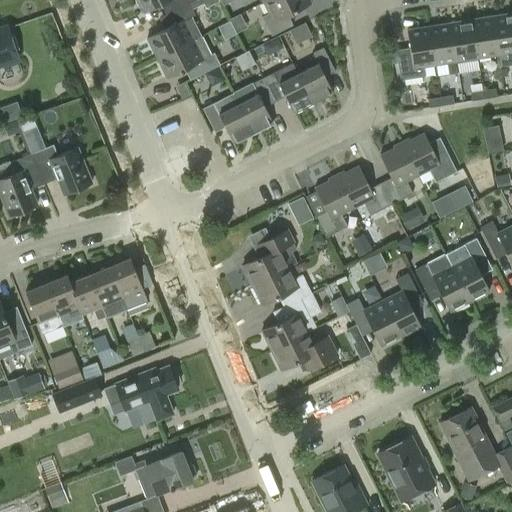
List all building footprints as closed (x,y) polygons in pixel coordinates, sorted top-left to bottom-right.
[(136,0),(143,12),(160,4),(165,14),(173,10),(189,3),(194,0),(136,0)] [(309,2),(308,0),(265,0),(263,1),(269,12),(261,17),(271,35),(292,24),(288,16),(294,13),(293,10),(309,2)] [(173,10),(165,14),(158,18),(163,29),(147,38),(157,57),(200,35),(191,16),(194,14),(188,3),(173,10)] [(511,12),(492,16),(498,54),(500,66),(511,64),(511,12)] [(227,18),(232,33),(247,27),(242,13),(227,18)] [(470,19),(477,57),(498,54),(492,16),(470,19)] [(308,19),(290,27),(296,41),(314,33),(308,19)] [(449,23),(455,61),(456,61),(458,72),(467,71),(465,59),(477,57),(470,19),(449,23)] [(449,23),(428,26),(434,64),(446,62),(448,74),(458,72),(456,61),(455,61),(449,23)] [(0,65),(17,60),(5,26),(0,27),(0,65)] [(434,64),(428,26),(406,30),(409,48),(395,50),(400,80),(424,76),(423,66),(434,64)] [(200,35),(157,57),(167,77),(183,69),(189,80),(219,65),(214,52),(210,54),(200,35)] [(298,73),(312,102),(332,92),(324,76),(334,71),(322,47),(312,52),(317,63),(298,73)] [(262,77),(274,102),(284,96),(293,112),(312,102),(298,73),(297,73),(292,63),(273,73),(273,72),(262,77)] [(262,77),(251,83),(232,93),(253,133),(272,123),(264,107),(274,102),(262,77)] [(182,81),(174,84),(180,96),(188,93),(182,81)] [(481,90),(483,99),(496,97),(495,88),(481,90)] [(471,100),(483,99),(481,90),(469,92),(471,100)] [(253,133),(232,93),(202,108),(214,132),(225,127),(233,143),(253,133)] [(439,97),(440,106),(453,103),(452,95),(439,97)] [(428,107),(440,106),(439,97),(427,99),(428,107)] [(22,130),(22,131),(36,126),(31,113),(22,116),(17,118),(22,130)] [(18,132),(22,130),(17,118),(2,124),(7,136),(18,132)] [(401,144),(417,176),(428,170),(435,182),(456,171),(439,137),(428,142),(423,133),(401,144)] [(500,142),(485,145),(487,154),(502,150),(500,142)] [(31,153),(41,178),(54,173),(63,194),(91,183),(77,147),(57,155),(52,144),(31,153)] [(379,155),(390,178),(380,183),(391,204),(412,193),(406,181),(417,176),(401,144),(379,155)] [(36,180),(41,178),(31,153),(9,162),(14,173),(0,178),(0,195),(8,216),(36,205),(28,184),(36,180)] [(336,177),(352,208),(364,203),(369,215),(391,204),(380,183),(369,188),(358,166),(336,177)] [(497,187),(510,185),(507,174),(495,176),(497,187)] [(341,214),(352,208),(336,177),(314,188),(325,210),(315,215),(325,237),(347,226),(341,214)] [(461,206),(472,201),(467,190),(461,192),(459,201),(461,206)] [(302,196),(288,203),(298,224),(312,217),(302,196)] [(400,215),(407,229),(421,222),(414,208),(400,215)] [(511,225),(498,233),(491,220),(480,227),(495,258),(506,253),(511,264),(511,225)] [(242,264),(252,284),(288,266),(288,267),(297,263),(291,251),(296,249),(286,229),(258,243),(263,254),(242,264)] [(311,243),(314,248),(326,243),(320,231),(314,234),(311,243)] [(401,253),(413,247),(407,236),(396,242),(401,253)] [(470,256),(451,266),(469,301),(489,291),(481,275),(492,269),(476,238),(463,244),(470,256)] [(371,249),(366,239),(355,245),(360,255),(371,249)] [(469,301),(451,266),(445,253),(426,263),(414,269),(430,300),(441,295),(450,311),(469,301)] [(129,258),(109,266),(126,309),(147,301),(142,289),(129,258)] [(126,309),(109,266),(89,274),(101,306),(106,317),(126,309)] [(288,266),(252,284),(262,304),(278,296),(282,306),(311,293),(301,274),(294,278),(288,267),(288,266)] [(401,291),(382,301),(400,336),(420,326),(412,310),(423,304),(407,273),(395,278),(401,291)] [(58,315),(78,307),(79,306),(69,282),(66,274),(46,283),(58,315)] [(79,306),(78,307),(81,314),(101,306),(89,274),(69,282),(79,306)] [(38,323),(58,315),(46,283),(25,291),(38,323)] [(311,293),(282,306),(282,307),(272,311),(277,322),(260,331),(270,350),(308,332),(302,321),(310,317),(301,298),(311,293)] [(338,313),(346,309),(340,297),(332,300),(338,313)] [(400,336),(382,301),(364,310),(357,297),(345,304),(361,335),(372,330),(381,347),(400,336)] [(0,305),(0,345),(4,344),(8,354),(31,345),(21,320),(8,325),(0,305)] [(361,335),(357,328),(355,324),(345,329),(351,340),(361,335)] [(141,346),(143,351),(155,347),(152,341),(149,331),(137,336),(141,346)] [(280,369),(301,358),(307,370),(330,358),(338,354),(328,335),(313,343),(308,332),(270,350),(280,369)] [(133,356),(143,351),(141,346),(137,336),(126,340),(130,350),(133,356)] [(103,367),(112,364),(114,363),(108,347),(96,351),(103,367)] [(49,357),(55,370),(78,361),(73,348),(49,357)] [(80,367),(83,375),(84,379),(100,373),(96,362),(80,367)] [(82,379),(77,364),(53,373),(58,387),(58,388),(82,379)] [(153,369),(115,383),(125,410),(148,401),(156,421),(174,414),(167,394),(177,389),(176,385),(180,380),(176,369),(170,369),(168,365),(154,371),(153,369)] [(14,398),(43,386),(38,373),(24,378),(23,375),(8,381),(14,398)] [(51,394),(58,413),(102,395),(94,377),(51,394)] [(0,386),(0,396),(2,401),(11,398),(7,385),(0,386)] [(503,431),(511,426),(511,425),(507,416),(511,413),(511,397),(492,407),(503,431)] [(494,453),(470,406),(439,422),(469,480),(497,466),(506,485),(511,481),(511,450),(509,445),(494,453)] [(400,500),(433,484),(410,437),(377,453),(400,500)] [(144,461),(134,464),(136,469),(134,470),(145,498),(192,479),(191,479),(196,477),(192,464),(186,466),(181,452),(161,460),(159,455),(144,461)] [(130,456),(114,462),(117,471),(119,476),(134,470),(136,469),(134,464),(131,455),(130,456)] [(51,459),(35,465),(44,488),(60,481),(51,459)] [(326,511),(351,511),(366,505),(356,486),(352,489),(341,466),(311,480),(326,511)] [(60,482),(44,488),(50,501),(65,495),(60,482)] [(471,500),(475,488),(463,484),(459,496),(471,500)] [(18,500),(9,504),(11,511),(17,511),(22,510),(18,500)] [(439,511),(465,511),(460,501),(440,511),(439,511)]
